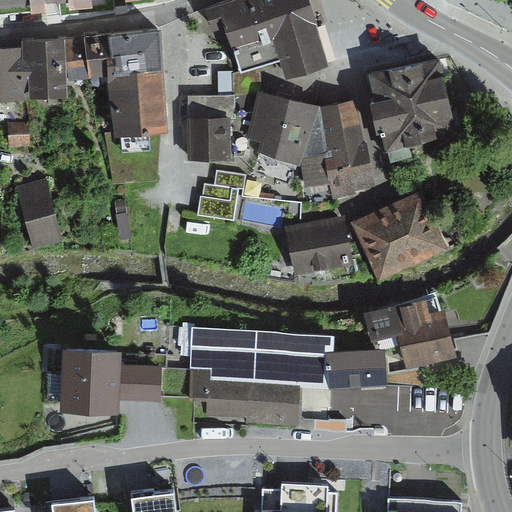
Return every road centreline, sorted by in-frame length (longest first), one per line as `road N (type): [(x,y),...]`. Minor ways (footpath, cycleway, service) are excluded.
road 1 (residential): [(182,9),(175,203)]
road 2 (residential): [(0,30),(81,30),(182,9)]
road 3 (tertiary): [(511,340),(491,403),(496,511)]
road 4 (tertiary): [(397,0),(511,67)]
